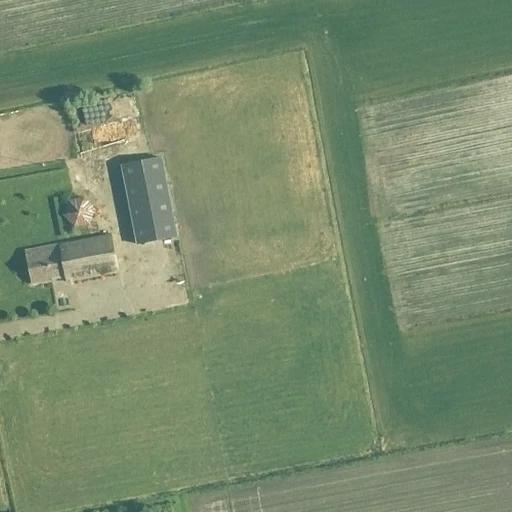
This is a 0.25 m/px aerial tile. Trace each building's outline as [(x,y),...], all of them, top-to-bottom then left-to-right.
[(95,171),(135,162),(132,150),(92,159),(95,171)] [(136,246),(175,238),(160,159),(120,167),(136,246)] [(67,202),(63,217),(73,229),(88,225),(93,210),(82,199),(67,202)] [(30,285),(34,285),(64,279),(65,283),(116,274),(109,236),(24,252),(30,285)] [(87,312),(129,304),(125,283),(83,291),(87,312)] [(329,283),(94,322),(103,372),(337,333),(329,283)]
